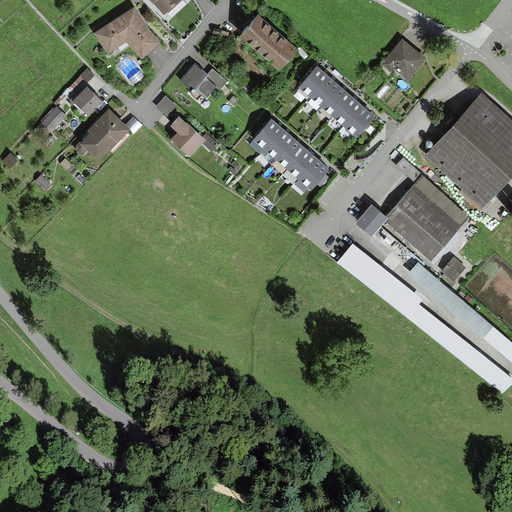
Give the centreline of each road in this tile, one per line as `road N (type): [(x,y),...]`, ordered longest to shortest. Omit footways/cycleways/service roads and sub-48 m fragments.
road 1 (track): [(0,233),(121,323),(267,397),(330,444),(392,511)]
road 2 (tertiary): [(0,293),(82,388),(128,423),(142,449),(132,465),(108,465),(0,382)]
road 3 (residential): [(472,48),(318,228)]
road 4 (unknown): [(345,203),(363,233),(472,330)]
road 5 (track): [(141,444),(296,511)]
road 6 (residential): [(227,0),(135,109)]
